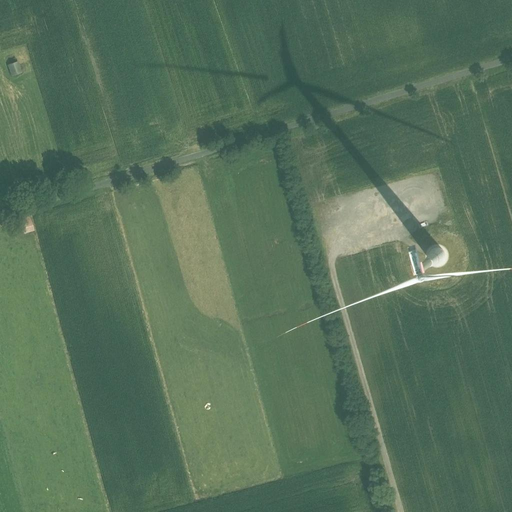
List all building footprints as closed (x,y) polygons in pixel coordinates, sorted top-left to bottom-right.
[(404,0),(403,14),(427,17),(429,0),(404,0)] [(11,76),(23,73),(19,61),(8,65),(11,76)] [(349,159),(325,161),(327,184),(351,182),(349,159)] [(424,203),(421,201),(419,203),(411,197),(399,210),(410,220),(424,203)] [(334,232),(359,222),(356,217),(332,227),(334,232)] [(20,222),(23,233),(34,230),(30,219),(20,222)]
